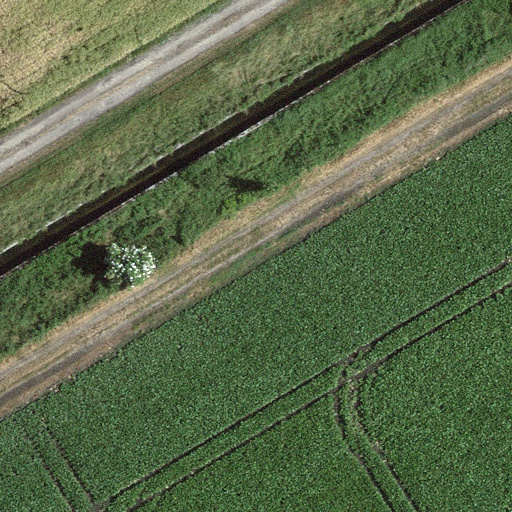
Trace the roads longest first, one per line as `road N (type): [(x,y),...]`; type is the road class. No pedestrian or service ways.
road 1 (track): [(511,75),(0,385)]
road 2 (track): [(272,0),(0,166)]
